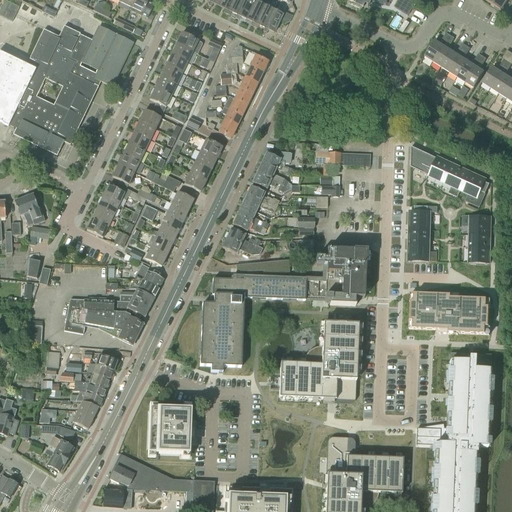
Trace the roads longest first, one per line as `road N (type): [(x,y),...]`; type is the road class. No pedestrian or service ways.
road 1 (tertiary): [(68,497),(132,386),(315,9)]
road 2 (residential): [(380,349),(392,43)]
road 3 (residential): [(63,228),(172,3)]
road 4 (residential): [(380,349),(412,350),(409,420),(377,419)]
road 5 (residential): [(504,37),(447,11),(411,45),(392,43)]
